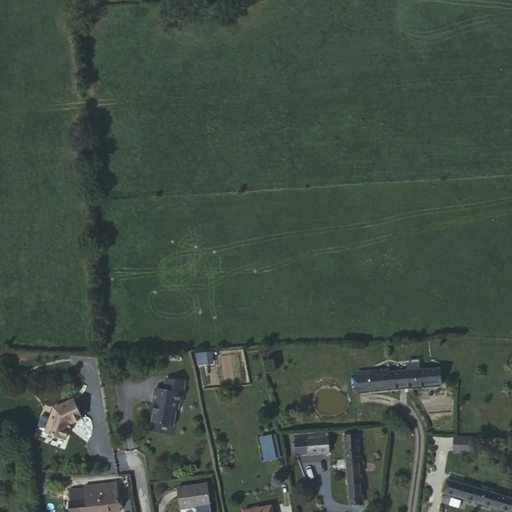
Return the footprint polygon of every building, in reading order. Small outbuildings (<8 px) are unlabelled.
[(223,357),(226,370),(233,369),(235,376),(248,374),(243,353),(223,357)] [(212,355),(198,356),(199,365),(212,365),(212,355)] [(394,370),(374,371),(375,390),(395,389),(444,387),(443,367),(428,368),(428,360),(412,360),(413,369),(394,370)] [(375,390),(374,371),(362,371),(363,391),(375,390)] [(181,406),(185,394),(188,383),(170,378),(167,389),(149,384),(145,396),(154,398),(151,405),(147,407),(142,421),(147,429),(167,435),(173,413),(176,414),(179,405),(181,406)] [(45,435),(66,442),(71,425),(82,420),(74,400),(54,409),(45,435)] [(279,460),(275,437),(270,438),(274,461),(279,460)] [(330,437),(309,438),(310,457),(330,456),(330,437)] [(274,461),(270,438),(260,440),(264,463),(274,461)] [(360,438),(346,439),(352,504),(365,503),(360,438)] [(472,439),(455,440),(456,451),(473,450),(472,439)] [(502,511),(511,511),(511,497),(438,482),(435,498),(502,511)] [(212,511),(206,484),(177,491),(181,510),(198,506),(199,510),(199,511),(212,511)] [(106,511),(121,511),(120,498),(119,485),(73,490),(74,502),(70,503),(70,511),(106,511)]
